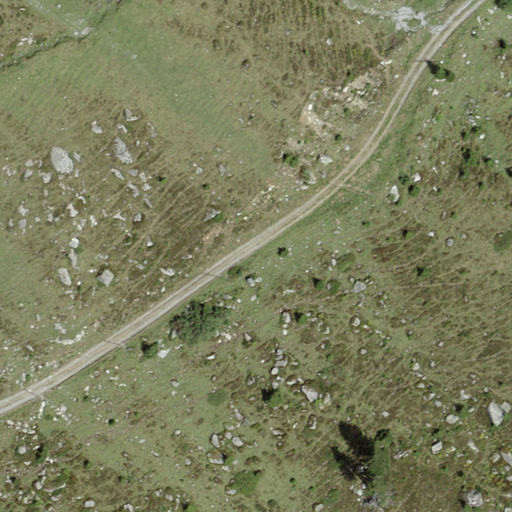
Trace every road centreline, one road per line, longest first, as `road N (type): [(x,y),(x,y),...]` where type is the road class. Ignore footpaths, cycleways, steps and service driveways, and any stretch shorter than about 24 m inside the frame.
road 1 (track): [(0,416),(28,405),(362,171)]
road 2 (unclassified): [(362,171),(400,100),(478,0)]
